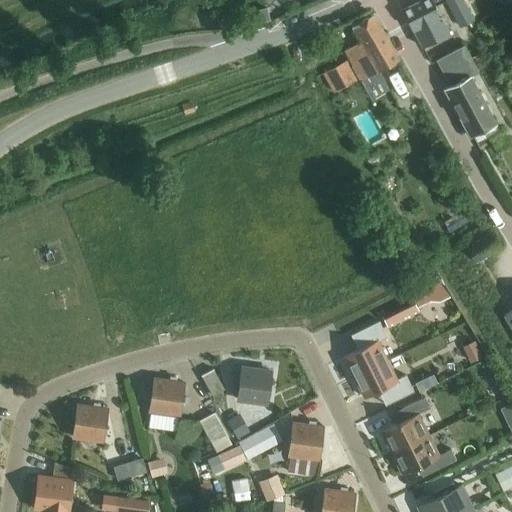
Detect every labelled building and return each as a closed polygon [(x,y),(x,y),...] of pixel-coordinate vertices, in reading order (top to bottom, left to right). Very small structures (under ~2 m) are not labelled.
[(421,0),(402,10),(421,47),(449,33),(431,0),(421,0)] [(463,0),(446,0),(460,27),(474,19),(463,0)] [(266,7),(247,12),(251,25),(269,20),(266,7)] [(344,50),(360,79),(377,70),(398,58),(373,14),(351,26),(360,41),(344,50)] [(436,60),(443,73),(471,58),(464,45),(436,60)] [(482,52),(471,58),(478,71),(490,64),(482,52)] [(445,89),(470,136),(495,122),(469,75),(478,71),(471,58),(443,73),(450,86),(445,89)] [(346,86),(357,79),(347,60),(335,67),(346,86)] [(192,101),(182,104),(185,113),(195,110),(192,101)] [(493,233),(468,248),(476,262),(501,247),(493,233)] [(450,296),(444,284),(431,291),(382,316),(387,326),(419,310),(417,307),(430,301),(440,302),(450,296)] [(344,357),(354,377),(387,360),(378,341),(387,337),(379,321),(356,332),(363,347),(344,357)] [(474,340),(462,346),(469,363),(482,357),(474,340)] [(396,380),(387,360),(354,377),(364,397),(383,387),(391,402),(413,391),(406,375),(396,380)] [(267,403),(271,371),(241,367),(237,399),(267,403)] [(212,396),(214,394),(224,389),(213,369),(201,375),(212,396)] [(179,414),(183,383),(154,379),(149,410),(179,414)] [(503,384),(495,388),(501,398),(508,394),(503,384)] [(381,431),(391,452),(427,435),(418,413),(430,408),(425,397),(402,408),(407,418),(381,431)] [(103,440),(107,409),(77,405),(73,436),(103,440)] [(237,414),(228,419),(240,440),(249,435),(237,414)] [(215,415),(201,422),(216,451),(231,443),(215,415)] [(318,458),(322,427),(293,423),(288,455),(318,458)] [(436,455),(427,435),(391,452),(401,473),(428,460),(433,471),(456,460),(450,449),(436,455)] [(239,444),(206,460),(213,475),(246,459),(239,444)] [(141,459),(128,463),(132,476),(145,472),(141,459)] [(163,459),(147,463),(151,478),(167,473),(163,459)] [(38,474),(34,508),(48,510),(47,511),(64,511),(65,511),(70,511),(74,478),(38,474)] [(266,501),(273,498),(282,495),(285,493),(276,474),(258,481),(266,501)] [(473,511),(460,485),(455,488),(452,482),(432,492),(435,498),(417,506),(420,511),(473,511)] [(351,511),(354,493),(324,489),(320,511),(351,511)] [(105,495),(103,509),(120,511),(148,511),(150,501),(105,495)] [(283,502),(282,495),(273,498),(273,501),(272,511),(283,511),(285,502),(283,502)]
